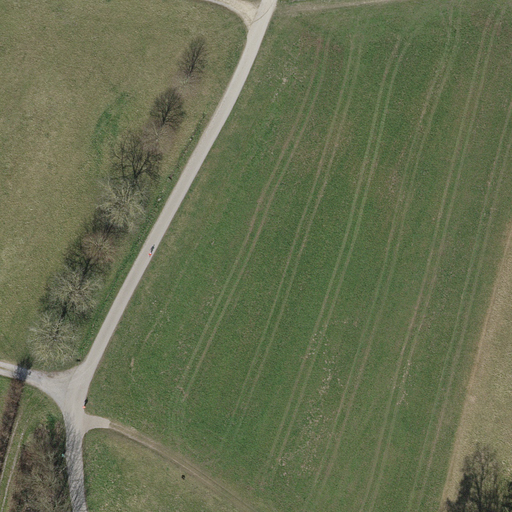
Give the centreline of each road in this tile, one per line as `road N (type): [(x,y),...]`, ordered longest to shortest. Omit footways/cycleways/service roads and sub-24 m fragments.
road 1 (track): [(270,0),(231,97),(98,346),(74,420)]
road 2 (track): [(74,420),(155,442),(254,511)]
